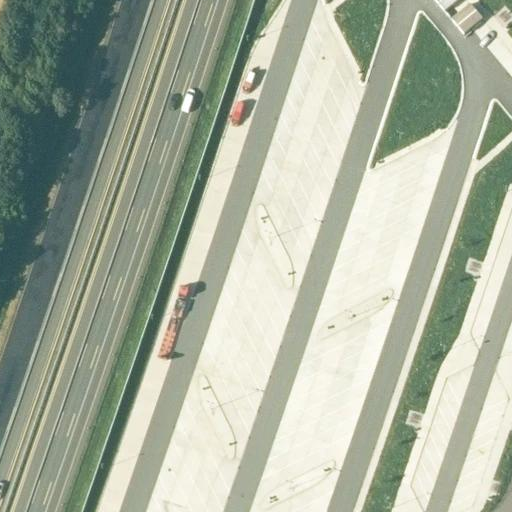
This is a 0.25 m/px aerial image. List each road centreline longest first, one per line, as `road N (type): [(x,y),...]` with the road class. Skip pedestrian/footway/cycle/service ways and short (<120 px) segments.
road 1 (motorway): [(29,511),(201,0)]
road 2 (motorway): [(149,0),(0,441)]
